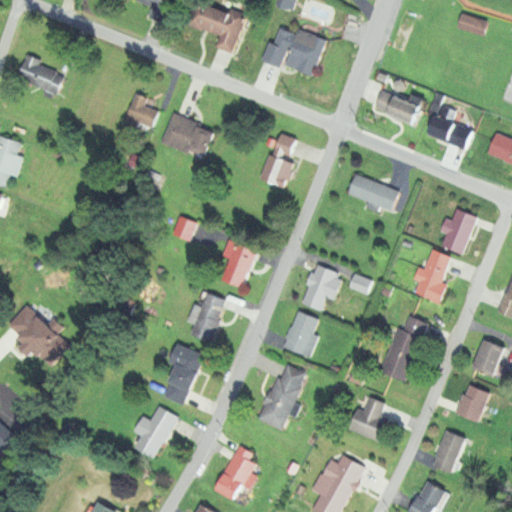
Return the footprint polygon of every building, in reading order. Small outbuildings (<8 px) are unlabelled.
[(157,5),(143,0),(177,0),(174,11),(172,10),(168,21),(153,16),(157,5)] [(201,0),(233,11),(235,6),(249,11),(236,49),(222,44),(225,34),(191,22),(198,0),(201,0)] [(461,26),(465,12),(490,19),(486,34),(461,26)] [(302,26),(330,39),(316,72),(300,66),(303,60),(290,55),(292,49),(290,48),(289,50),(284,63),(266,56),(272,40),(277,42),(284,25),(297,31),(296,33),(299,34),(302,26)] [(26,59),(28,52),(43,57),(40,65),(66,74),(57,96),(14,80),(23,58),(26,59)] [(414,120),(379,106),(387,87),(422,102),(414,120)] [(142,118),(140,124),(126,119),(136,90),(151,95),(147,105),(160,110),(156,123),(142,118)] [(192,148),(190,151),(165,141),(176,112),(202,123),(201,125),(218,132),(209,154),(192,148)] [(457,144),(431,133),(440,113),(466,124),(457,144)] [(511,162),(490,153),(499,132),(511,137),(511,162)] [(291,160),(295,161),(286,186),(264,179),(272,153),(276,154),(283,133),(298,138),(291,160)] [(12,173),(8,187),(0,185),(0,134),(20,139),(17,155),(25,157),(20,175),(12,173)] [(394,208),(351,191),(358,172),(401,189),(394,208)] [(458,208),(480,216),(467,251),(445,243),(449,231),(443,229),(448,216),(454,218),(458,208)] [(191,238),(174,232),(181,215),(198,221),(191,238)] [(233,257),(225,254),(231,238),(260,250),(252,271),(249,270),(243,286),(224,278),(233,257)] [(428,296),(416,291),(421,279),(416,277),(420,265),(426,267),(434,248),(453,255),(443,281),(449,283),(442,302),(428,296)] [(319,263),(341,271),(339,276),(345,279),(338,298),(329,295),(323,310),(304,302),(319,263)] [(369,293),(352,286),(358,271),(375,278),(369,293)] [(511,315),(499,310),(511,278),(511,315)] [(194,334),(196,329),(195,329),(198,322),(190,319),(198,301),(205,304),(211,291),(229,298),(220,320),(223,321),(214,342),(194,334)] [(55,365),(37,349),(33,354),(24,345),(28,341),(11,325),(29,305),(73,345),(55,365)] [(286,347),(302,307),(322,315),(315,333),(320,335),(311,357),(286,347)] [(384,370),(401,325),(408,328),(412,315),(431,322),(409,379),(384,370)] [(474,365),(486,337),(509,347),(497,374),(474,365)] [(181,343),(192,348),(192,347),(208,354),(201,370),(203,371),(195,389),(193,388),(187,402),(170,395),(176,382),(173,380),(180,364),(173,361),(181,343)] [(291,363),(309,373),(301,387),(305,389),(284,428),(261,415),(282,377),(283,378),(291,363)] [(457,410),(470,382),(492,393),(479,421),(457,410)] [(366,410),(372,395),(388,402),(383,417),(390,420),(382,440),(351,428),(359,407),(366,410)] [(144,436),(138,433),(147,417),(153,420),(162,404),(181,415),(157,457),(138,446),(144,436)] [(0,419),(1,418),(17,433),(5,447),(0,442),(0,419)] [(454,470),(434,462),(448,428),(468,436),(454,470)] [(252,459),(256,461),(250,471),(257,474),(250,488),(243,484),(235,499),(218,489),(234,458),(233,458),(240,444),(255,452),(252,459)] [(324,493),(316,489),(333,459),(341,464),(346,455),(368,467),(343,511),(322,511),(316,508),(324,493)] [(438,511),(411,511),(429,479),(450,491),(438,511)] [(93,511),(101,499),(120,510),(119,511),(93,511)] [(198,511),(203,503),(220,511),(198,511)]
